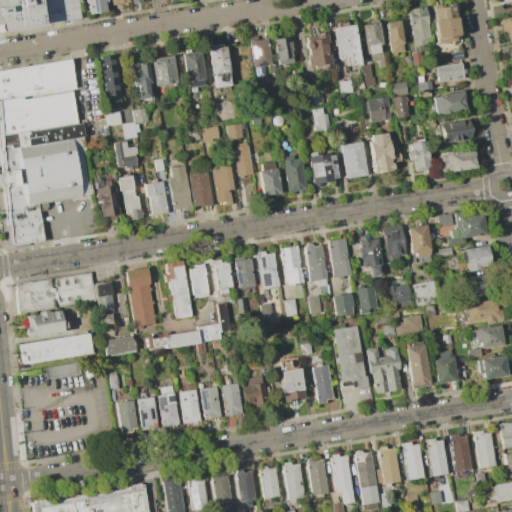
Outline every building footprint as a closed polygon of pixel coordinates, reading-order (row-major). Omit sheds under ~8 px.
[(76,0),(0,0),(0,30),(79,19),(76,0)] [(84,0),(106,0),(108,10),(87,14),(84,0)] [(429,6),(451,3),(456,38),(434,42),(429,6)] [(405,10),(423,7),(430,43),(412,46),(405,10)] [(511,40),(503,42),(499,19),(511,16),(511,40)] [(383,22),(399,20),(404,52),(388,54),(383,22)] [(381,52),(363,55),(359,25),(376,22),(381,52)] [(358,63),(343,66),(342,58),(335,59),(330,28),(351,24),(358,63)] [(309,71),(304,36),(326,33),(331,68),(309,71)] [(271,39),(288,36),(293,62),(275,65),(271,39)] [(250,67),(246,41),(265,38),(269,64),(250,67)] [(206,46),(222,44),(228,86),(212,88),(206,46)] [(203,86),(185,89),(180,53),(198,50),(203,86)] [(418,51),(420,64),(411,65),(409,53),(418,51)] [(460,51),(461,58),(449,60),(447,53),(460,51)] [(106,110),(97,57),(112,54),(122,107),(106,110)] [(174,83),(152,86),(148,58),(169,55),(174,83)] [(0,100),(0,71),(70,60),(74,89),(70,90),(0,100)] [(150,98),(134,100),(129,64),(145,61),(150,98)] [(434,83),(431,66),(458,62),(461,78),(434,83)] [(347,80),(349,91),(338,93),(336,81),(347,80)] [(404,93),(389,95),(387,83),(403,81),(404,93)] [(428,89),(416,90),(415,82),(428,81),(428,89)] [(387,94),(365,97),(363,84),(371,83),(371,85),(385,83),(387,94)] [(319,104),(309,105),(307,89),(316,87),(319,104)] [(416,90),(416,97),(429,96),(428,89),(416,90)] [(0,100),(70,90),(75,124),(81,123),(86,147),(92,188),(93,194),(46,202),(47,207),(45,210),(38,211),(43,241),(13,245),(11,243),(9,225),(6,224),(4,209),(2,185),(0,183),(0,100)] [(430,96),(461,91),(464,111),(434,116),(430,96)] [(389,97),(402,95),(405,116),(393,118),(389,97)] [(363,99),(385,96),(388,119),(367,123),(366,118),(363,99)] [(366,118),(358,119),(355,101),(363,99),(366,118)] [(143,108),(145,121),(132,123),(132,121),(130,109),(143,108)] [(310,111),(323,110),(326,127),(312,129),(310,111)] [(105,113),(107,126),(118,124),(116,111),(105,113)] [(279,117),(277,116),(275,116),(274,117),(273,118),(272,119),(271,121),(271,123),(272,124),(273,125),(275,126),(277,126),(278,126),(280,125),(281,124),(282,122),(282,120),(281,119),(280,117),(279,117)] [(435,124),(465,119),(469,138),(439,143),(435,124)] [(119,124),(122,138),(133,136),(132,131),(136,130),(135,123),(132,124),(132,123),(132,121),(119,124)] [(242,122),(223,125),(225,140),(240,137),(239,129),(243,128),(242,122)] [(200,142),(198,128),(214,126),(216,139),(200,142)] [(196,129),(198,140),(187,142),(186,135),(183,135),(182,131),(196,129)] [(365,135),(384,132),(390,170),(371,173),(365,135)] [(311,136),(314,153),(306,154),(303,137),(311,136)] [(111,143),(132,139),(136,164),(115,168),(111,143)] [(363,174),(343,177),(338,144),(359,141),(363,174)] [(405,144),(424,141),(428,169),(409,172),(405,144)] [(250,173),(235,176),(230,145),(246,143),(250,173)] [(440,172),(437,154),(471,149),(473,168),(440,172)] [(306,154),(314,153),(331,150),(335,179),(310,183),(306,154)] [(303,189),(285,191),(280,156),(298,154),(303,189)] [(151,159),(153,171),(161,170),(159,158),(151,159)] [(277,192),(260,195),(256,163),(273,160),(277,192)] [(188,209),(181,211),(180,207),(170,209),(164,177),(169,176),(167,167),(180,165),(188,209)] [(232,200),(214,203),(208,168),(227,165),(232,200)] [(185,175),(203,172),(209,204),(190,207),(185,175)] [(139,219),(124,221),(120,191),(117,191),(115,177),(118,177),(128,175),(132,196),(136,195),(139,219)] [(101,186),(100,181),(110,179),(116,214),(99,217),(97,204),(95,204),(93,194),(92,188),(101,186)] [(165,212),(150,215),(146,195),(144,196),(141,183),(159,180),(165,212)] [(462,242),(444,245),(443,237),(447,237),(446,230),(453,229),(451,213),(473,210),(474,214),(479,214),(482,234),(461,236),(462,242)] [(437,228),(451,224),(448,213),(435,216),(437,228)] [(423,224),(428,254),(409,257),(405,227),(423,224)] [(398,225),(403,257),(384,260),(379,228),(398,225)] [(348,275),(331,278),(325,241),(342,238),(348,275)] [(355,241),(375,238),(380,271),(360,274),(355,241)] [(325,278),(308,281),(302,245),(319,243),(325,278)] [(299,282),(283,285),(277,248),(293,245),(299,282)] [(490,267),(465,271),(461,249),(486,245),(490,267)] [(436,256),(435,249),(448,247),(449,254),(436,256)] [(253,253),(270,250),(275,288),(259,290),(253,253)] [(230,257),(247,254),(252,286),(236,289),(230,257)] [(210,261),(226,259),(231,291),(214,294),(210,261)] [(169,318),(162,262),(181,260),(188,316),(169,318)] [(186,267),(202,265),(206,295),(190,297),(186,267)] [(122,269),(146,266),(154,323),(130,327),(122,269)] [(16,313),(13,285),(88,272),(92,300),(16,313)] [(490,293),(466,298),(462,278),(486,274),(490,293)] [(413,306),(410,283),(431,280),(434,303),(413,306)] [(111,307),(97,309),(93,285),(107,283),(111,307)] [(387,304),(385,286),(405,283),(407,302),(387,304)] [(358,314),(354,288),(371,286),(374,312),(358,314)] [(333,316),(329,295),(348,292),(351,313),(333,316)] [(304,296),(315,294),(319,311),(308,313),(304,296)] [(462,325),(459,303),(496,297),(499,320),(462,325)] [(281,301),(291,299),(293,314),(284,315),(281,301)] [(218,332),(216,323),(213,302),(223,301),(227,330),(218,332)] [(260,322),(258,304),(268,302),(271,320),(260,322)] [(26,328),(24,329),(26,338),(62,333),(59,311),(47,312),(47,311),(36,312),(37,314),(24,316),(26,328)] [(98,316),(111,315),(112,333),(100,334),(98,316)] [(420,331),(393,334),(391,318),(418,315),(420,331)] [(218,332),(218,338),(196,342),(195,330),(194,326),(216,323),(218,332)] [(339,382),(330,329),(355,325),(365,387),(354,389),(352,380),(339,382)] [(469,329),(498,325),(500,344),(472,348),(469,329)] [(196,342),(197,343),(163,348),(162,346),(141,349),(139,337),(148,335),(149,338),(160,336),(160,333),(163,332),(164,335),(195,330),(196,342)] [(16,345),(20,366),(91,354),(87,334),(16,345)] [(133,351),(103,356),(100,340),(131,335),(133,351)] [(209,348),(208,341),(217,340),(218,347),(209,348)] [(310,354),(298,355),(297,343),(308,341),(310,354)] [(202,353),(195,354),(193,344),(201,342),(202,353)] [(428,385),(409,389),(402,345),(421,342),(428,385)] [(399,390),(370,394),(364,349),(374,347),(376,356),(383,355),(382,347),(393,345),(399,390)] [(430,353),(449,351),(453,380),(434,383),(430,353)] [(505,375),(479,379),(476,359),(502,355),(505,375)] [(44,368),(45,379),(78,373),(77,364),(44,368)] [(331,401),(315,403),(309,367),(325,364),(331,401)] [(280,402),(276,369),(297,366),(302,399),(280,402)] [(113,373),(115,387),(108,388),(106,374),(113,373)] [(242,406),(238,379),(261,376),(264,402),(242,406)] [(239,414),(222,416),(218,385),(235,383),(239,414)] [(175,424),(159,426),(154,389),(171,386),(175,424)] [(196,388),(213,386),(217,417),(200,419),(196,388)] [(180,423),(175,392),(191,389),(196,421),(180,423)] [(155,428),(139,430),(135,399),(151,397),(155,428)] [(118,433),(113,403),(129,400),(134,430),(118,433)] [(496,424),(511,421),(511,446),(500,449),(496,424)] [(471,430),(486,428),(492,466),(477,468),(471,430)] [(447,435),(463,432),(469,473),(453,475),(447,435)] [(429,476),(423,440),(439,437),(445,474),(429,476)] [(405,480),(400,443),(415,441),(420,478),(405,480)] [(397,481),(381,484),(376,450),(392,448),(397,481)] [(377,502),(360,505),(352,453),(368,450),(377,502)] [(511,477),(505,478),(501,453),(511,451),(511,477)] [(344,455),(351,501),(341,503),(339,490),(333,491),(328,458),(344,455)] [(325,492),(309,495),(304,462),(320,459),(325,492)] [(301,497),(285,500),(279,464),(295,461),(301,497)] [(276,496),(260,498),(256,468),(272,466),(276,496)] [(232,473),(248,470),(254,505),(238,507),(232,473)] [(483,483),(474,484),(472,473),(481,472),(483,483)] [(231,511),(213,511),(209,478),(225,476),(231,511)] [(200,478),(204,507),(189,510),(185,481),(200,478)] [(166,511),(161,482),(170,481),(171,482),(177,481),(182,511),(166,511)] [(491,485),(511,481),(511,498),(494,501),(491,485)] [(31,504),(32,511),(145,511),(141,486),(128,487),(129,491),(45,504),(45,502),(31,504)] [(439,502),(428,504),(426,492),(437,490),(439,502)] [(474,497),(466,498),(465,491),(473,490),(474,497)] [(387,506),(387,511),(381,511),(378,495),(386,494),(389,506),(387,506)] [(406,511),(404,496),(415,495),(417,511),(406,511)] [(454,511),(452,501),(464,499),(466,510),(454,511)] [(331,511),(330,503),(339,501),(341,511),(331,511)]
